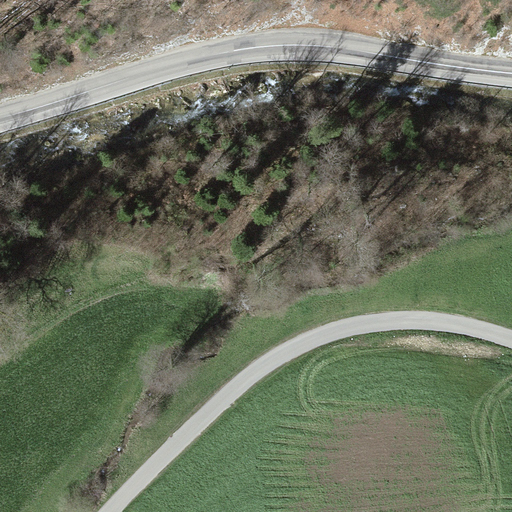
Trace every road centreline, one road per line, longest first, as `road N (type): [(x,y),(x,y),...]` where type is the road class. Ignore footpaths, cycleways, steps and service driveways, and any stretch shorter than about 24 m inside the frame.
road 1 (tertiary): [(0,117),(188,59),(281,44),(511,72)]
road 2 (unclassified): [(108,511),(223,398),(288,348),(345,327),(410,318),(511,339)]
